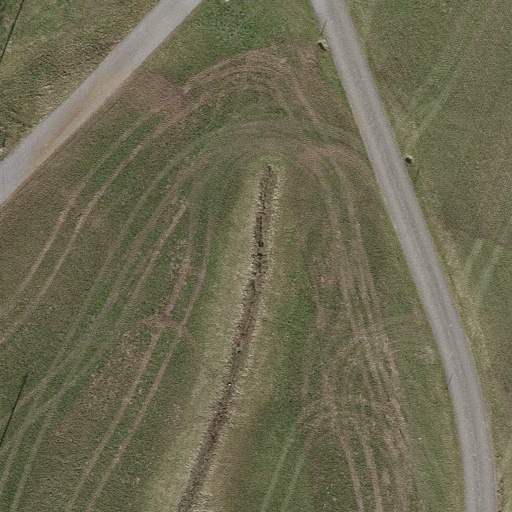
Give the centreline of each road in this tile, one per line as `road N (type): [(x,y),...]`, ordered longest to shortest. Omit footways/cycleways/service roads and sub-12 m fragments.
road 1 (residential): [(480,511),(459,364),(322,0)]
road 2 (track): [(189,0),(0,191)]
